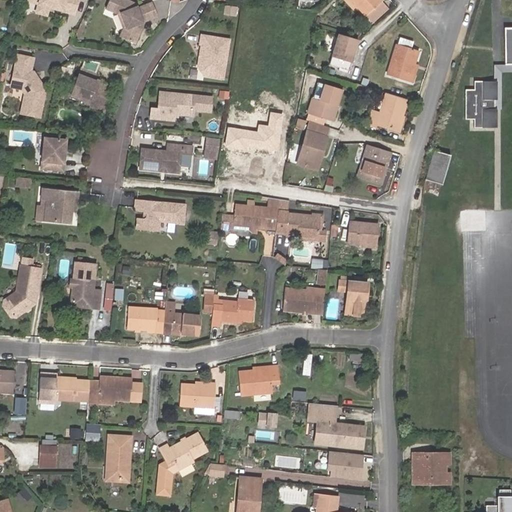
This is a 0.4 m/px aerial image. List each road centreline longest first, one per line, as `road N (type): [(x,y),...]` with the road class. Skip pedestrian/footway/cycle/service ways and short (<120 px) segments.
road 1 (residential): [(0,348),(199,358),(293,335),(386,335)]
road 2 (residential): [(402,211),(227,184),(216,190),(108,181)]
road 3 (residential): [(195,0),(143,60),(108,181)]
road 4 (residential): [(450,28),(402,211)]
road 5 (residential): [(386,335),(391,511)]
road 6 (residential): [(402,211),(386,335)]
